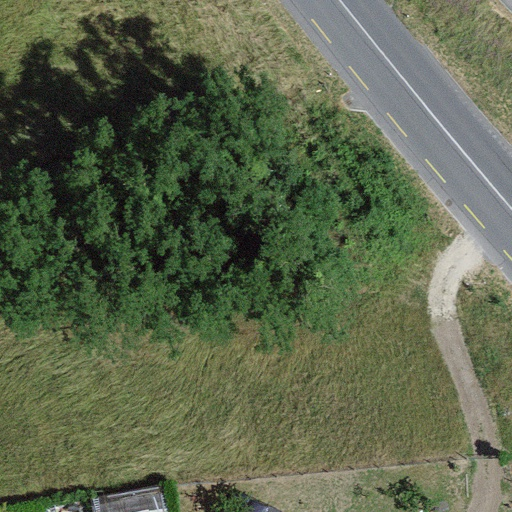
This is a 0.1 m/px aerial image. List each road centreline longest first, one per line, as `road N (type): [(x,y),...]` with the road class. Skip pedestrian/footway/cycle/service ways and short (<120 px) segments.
road 1 (track): [(477,511),(485,499),(486,446),(442,314),(451,269),(511,221)]
road 2 (secondary): [(511,209),(339,0)]
